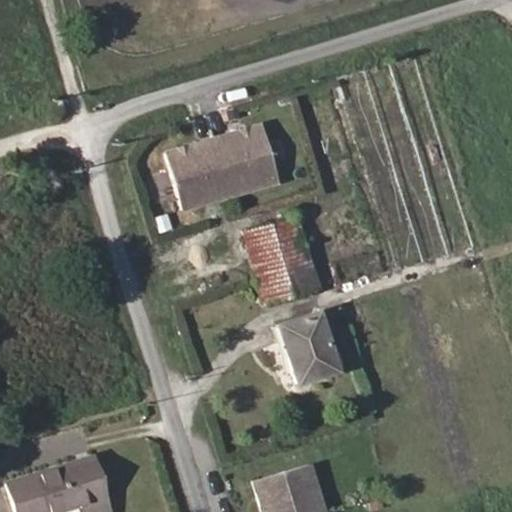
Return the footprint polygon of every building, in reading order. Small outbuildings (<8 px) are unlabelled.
[(340,76),(391,269),(468,249),(417,56),(340,76)] [(261,124),(164,153),(181,209),(278,181),(261,124)] [(241,233),(264,302),(313,286),(309,272),(312,271),(295,216),(241,233)] [(275,325),(294,382),(334,369),(315,313),(275,325)] [(101,497),(89,458),(7,483),(14,511),(52,511),(77,504),(101,497)] [(317,511),(303,465),(247,482),(256,511),(317,511)] [(105,511),(101,497),(77,504),(79,511),(105,511)]
